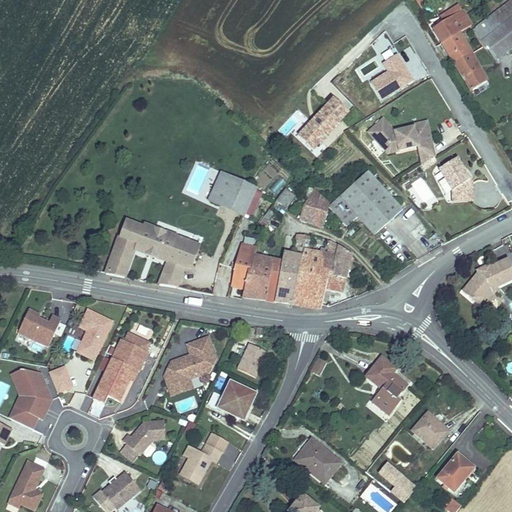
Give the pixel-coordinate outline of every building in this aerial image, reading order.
[(479,43),(511,17),(511,1),(472,31),(479,43)] [(441,16),(445,22),(463,11),(459,5),(441,16)] [(463,11),(445,22),(434,28),(472,91),(488,81),(459,34),(472,26),(463,11)] [(495,60),(507,51),(511,47),(511,18),(481,42),(495,60)] [(382,64),(386,71),(369,81),(381,102),(415,82),(399,54),(382,64)] [(313,152),(351,114),(334,97),(296,135),(313,152)] [(415,134),(413,128),(394,133),(383,120),(369,133),(388,154),(396,152),(395,149),(399,148),(400,151),(411,148),(417,147),(423,145),(422,141),(425,140),(423,132),(415,134)] [(413,126),(413,128),(415,134),(423,132),(425,140),(422,141),(423,145),(417,147),(418,150),(432,147),(426,123),(413,126)] [(435,158),(432,147),(418,150),(422,166),(435,158)] [(473,202),(472,184),(457,159),(439,170),(453,192),(453,203),(473,202)] [(330,207),(347,227),(358,217),(375,236),(402,210),(368,172),(367,173),(330,207)] [(222,206),(234,179),(221,174),(209,201),(222,206)] [(243,214),(248,204),(251,197),(255,189),(234,179),(222,206),(243,216),(243,214)] [(299,220),(311,225),(320,196),(314,191),(310,188),(299,220)] [(285,190),(276,201),(277,202),(287,209),(294,198),(295,197),(285,190)] [(320,196),(311,225),(323,228),(329,204),(320,196)] [(248,204),(256,207),(259,201),(251,197),(248,204)] [(248,204),(243,214),(251,218),(256,207),(248,204)] [(265,217),(269,220),(275,213),(270,210),(265,217)] [(264,228),(269,220),(265,217),(259,225),(264,228)] [(125,222),(106,275),(125,278),(135,250),(168,262),(159,285),(191,291),(194,285),(203,287),(204,281),(196,280),(198,272),(199,272),(207,249),(176,238),(177,238),(165,233),(166,232),(155,229),(154,230),(143,226),(142,228),(125,222)] [(296,240),(293,255),(301,257),(302,250),(304,242),(296,240)] [(329,256),(320,254),(317,268),(333,272),(331,277),(346,280),(352,256),(331,242),(328,241),(326,245),(329,247),(328,250),(331,251),(329,256)] [(252,274),(255,257),(257,248),(241,245),(237,265),(236,269),(232,286),(244,289),(247,273),(252,274)] [(317,268),(320,254),(302,250),(301,257),(292,305),(320,309),(325,289),(343,293),(346,280),(331,277),(333,272),(317,268)] [(292,305),(301,257),(293,255),(284,254),(282,263),(275,303),(292,305)] [(267,301),(273,261),(255,257),(252,274),(247,273),(244,289),(242,298),(267,301)] [(496,284),(497,287),(511,279),(511,267),(508,259),(490,268),(488,272),(483,274),(479,273),(463,292),(478,304),(484,297),(490,290),(489,287),(496,284)] [(275,303),(282,263),(273,261),(267,301),(275,303)] [(478,271),(479,273),(483,274),(488,272),(490,268),(488,266),(478,271)] [(498,289),(497,287),(496,284),(489,287),(490,290),(484,297),(488,301),(498,289)] [(41,313),(29,308),(17,333),(46,347),(61,318),(51,314),(48,321),(39,317),(41,313)] [(78,352),(94,360),(112,323),(88,311),(81,327),(88,331),(78,352)] [(503,329),(511,326),(506,316),(500,319),(500,323),(503,329)] [(125,342),(122,340),(93,400),(104,405),(108,397),(120,402),(130,380),(133,375),(136,377),(138,372),(139,372),(148,353),(146,352),(150,344),(129,334),(125,342)] [(209,373),(216,359),(209,338),(188,346),(192,356),(172,363),(166,377),(171,392),(181,389),(179,383),(190,380),(209,373)] [(32,342),(29,349),(42,355),(44,350),(39,348),(40,346),(32,342)] [(268,352),(248,343),(237,369),(256,377),(268,352)] [(407,386),(394,376),(393,378),(391,376),(392,374),(396,369),(381,358),(366,377),(382,390),(372,402),(389,416),(401,401),(397,399),(407,386)] [(325,364),(318,360),(312,372),(319,375),(325,364)] [(50,374),(57,393),(72,387),(65,368),(50,374)] [(21,371),(12,375),(15,382),(19,380),(26,398),(24,398),(25,400),(27,405),(29,406),(26,412),(16,408),(10,419),(33,430),(38,419),(40,419),(45,408),(48,410),(52,401),(41,375),(21,371)] [(19,380),(15,382),(21,397),(16,408),(26,412),(29,406),(27,405),(25,400),(24,398),(26,398),(19,380)] [(179,383),(181,389),(171,392),(172,397),(193,390),(190,380),(179,383)] [(257,395),(230,383),(223,398),(214,394),(209,405),(228,415),(230,411),(246,418),(257,395)] [(73,407),(87,413),(94,398),(79,392),(73,407)] [(244,422),(246,418),(230,411),(228,415),(244,422)] [(433,449),(446,435),(434,424),(436,422),(428,414),(413,432),(433,449)] [(153,441),(166,440),(164,422),(144,423),(145,426),(141,430),(140,429),(132,438),(129,436),(124,442),(140,456),(153,441)] [(449,432),(436,422),(434,424),(446,435),(449,432)] [(0,443),(5,445),(12,429),(0,423),(0,443)] [(312,442),(297,461),(324,483),(339,464),(312,442)] [(223,453),(206,444),(201,452),(189,445),(182,456),(188,458),(178,475),(198,486),(211,461),(216,463),(223,453)] [(457,456),(455,458),(462,464),(465,462),(457,456)] [(473,469),(465,462),(462,464),(455,458),(437,480),(453,493),(473,469)] [(45,470),(28,462),(11,499),(21,504),(35,511),(42,495),(33,490),(35,485),(37,486),(45,470)] [(386,462),(374,477),(405,502),(417,488),(386,462)] [(141,490),(126,473),(102,493),(117,510),(141,490)] [(321,505),(302,491),(285,511),(286,511),(316,511),(321,505)] [(21,504),(11,499),(9,503),(19,508),(21,504)] [(456,511),(461,506),(454,500),(445,510),(447,511),(456,511)]
